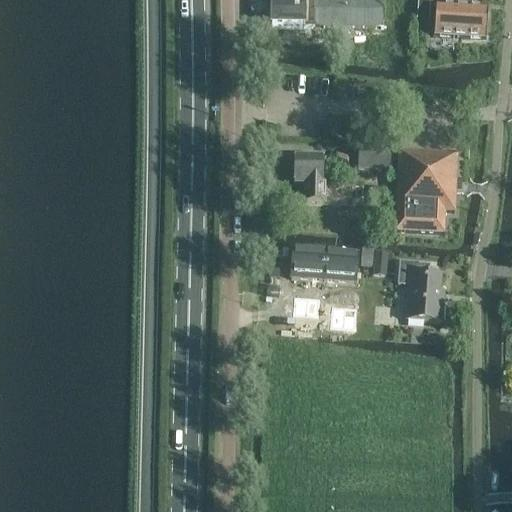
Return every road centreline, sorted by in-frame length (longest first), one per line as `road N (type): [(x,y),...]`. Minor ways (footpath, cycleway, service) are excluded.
road 1 (primary): [(184,511),(190,0)]
road 2 (residential): [(479,511),(480,273),(511,24)]
road 3 (residential): [(222,511),(229,107)]
road 4 (residential): [(229,107),(366,100)]
